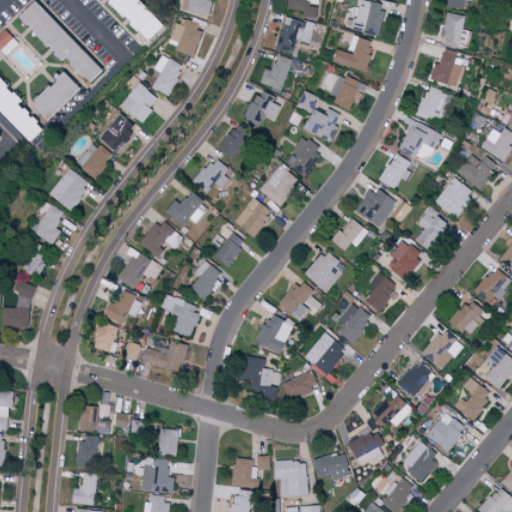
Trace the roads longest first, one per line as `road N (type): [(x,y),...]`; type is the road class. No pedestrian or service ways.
road 1 (residential): [(0,353),(288,432),(315,429),(345,408),(511,204)]
road 2 (residential): [(199,511),(220,333),(371,133),(396,81),(418,0)]
road 3 (tertiary): [(240,0),(189,108),(105,205),(66,277),(47,331),(25,511)]
road 4 (tertiary): [(51,511),(66,368),(93,290),(135,219),(225,107),(244,75),(266,0)]
